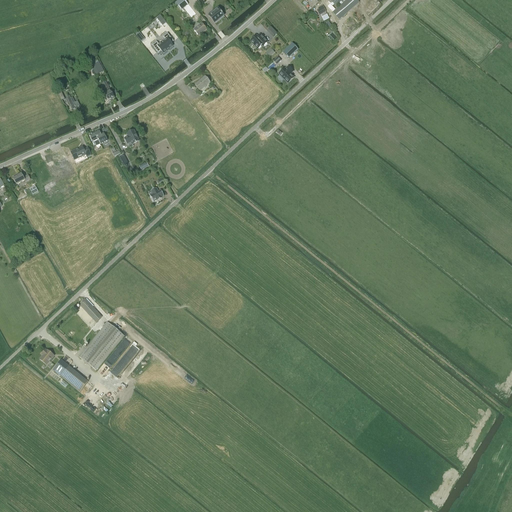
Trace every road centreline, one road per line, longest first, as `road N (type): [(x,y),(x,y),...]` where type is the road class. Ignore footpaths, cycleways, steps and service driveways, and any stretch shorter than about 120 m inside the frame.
road 1 (unclassified): [(0,368),(345,42)]
road 2 (tertiary): [(0,165),(154,94),(273,0)]
